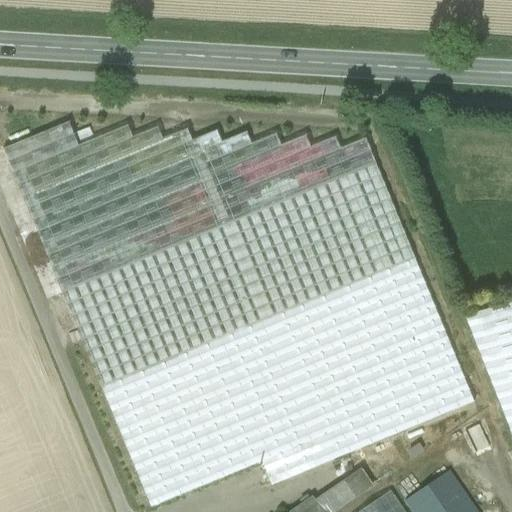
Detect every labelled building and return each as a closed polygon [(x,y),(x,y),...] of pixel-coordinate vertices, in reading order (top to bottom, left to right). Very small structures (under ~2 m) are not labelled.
[(217,131),(192,142),(187,130),(162,140),(157,128),(132,138),(128,126),(78,147),(69,123),(3,150),(102,389),(415,260),(365,139),(340,150),(335,138),(310,148),(306,136),(281,146),(276,135),(251,145),(246,133),(222,143),(217,131)] [(415,260),(102,389),(151,508),(262,463),(272,486),(474,403),(415,260)] [(511,303),(465,316),(511,435),(511,303)] [(480,511),(441,455),(395,487),(412,511),(480,511)] [(360,470),(315,500),(322,511),(336,511),(372,487),(360,470)] [(406,511),(391,490),(359,511),(406,511)] [(322,511),(315,500),(312,497),(290,511),(322,511)]
